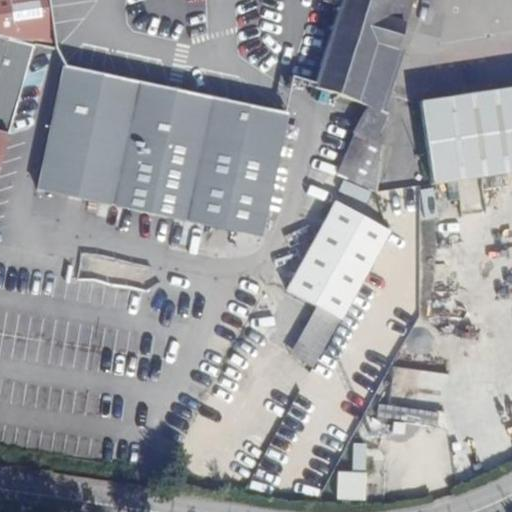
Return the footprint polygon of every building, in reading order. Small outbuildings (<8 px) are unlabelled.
[(0,0),(0,37),(33,44),(55,49),(47,0),(0,0)] [(323,52),(339,0),(318,0),(304,46),(323,52)] [(339,0),(323,52),(312,87),(352,100),(365,106),(351,132),(353,134),(335,174),(375,192),(379,145),(383,137),(377,134),(385,115),(375,110),(409,0),(339,0)] [(0,160),(33,44),(0,37),(0,160)] [(285,112),(61,66),(36,190),(98,203),(95,217),(120,222),(123,208),(174,219),(169,241),(188,245),(193,222),(260,236),(285,112)] [(511,87),(417,101),(429,183),(511,171),(511,87)] [(436,188),(422,190),(426,219),(440,216),(436,188)] [(386,231),(333,201),(293,273),(283,268),(275,283),(338,318),(386,231)] [(267,322),(251,315),(241,338),(257,345),(267,322)] [(367,469),(368,443),(355,443),(354,468),(367,469)] [(340,471),(339,499),(368,500),(370,472),(340,471)]
